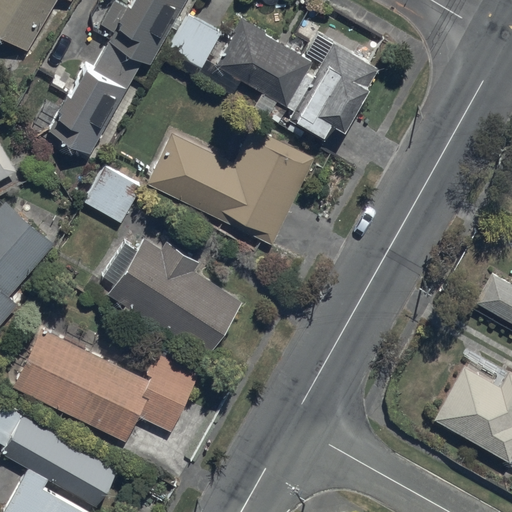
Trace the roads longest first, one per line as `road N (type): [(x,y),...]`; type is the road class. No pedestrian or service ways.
road 1 (tertiary): [(503,44),(293,427)]
road 2 (residential): [(444,511),(293,427)]
